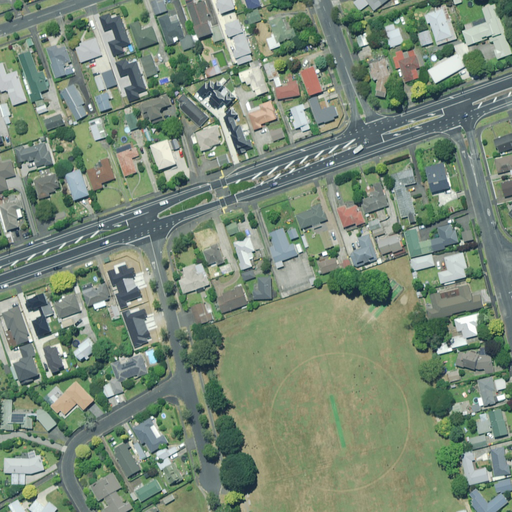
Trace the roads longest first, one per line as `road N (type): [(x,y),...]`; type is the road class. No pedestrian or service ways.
road 1 (secondary): [(373,149),(147,227)]
road 2 (secondary): [(142,211),(367,131)]
road 3 (residential): [(186,377),(78,442),(70,475),(88,511)]
road 4 (secondary): [(147,227),(0,279)]
road 5 (residential): [(147,227),(186,377)]
road 6 (secondary): [(0,262),(142,211)]
road 7 (residential): [(459,117),(496,259)]
road 8 (residential): [(367,131),(321,0)]
road 9 (residential): [(186,377),(218,511)]
